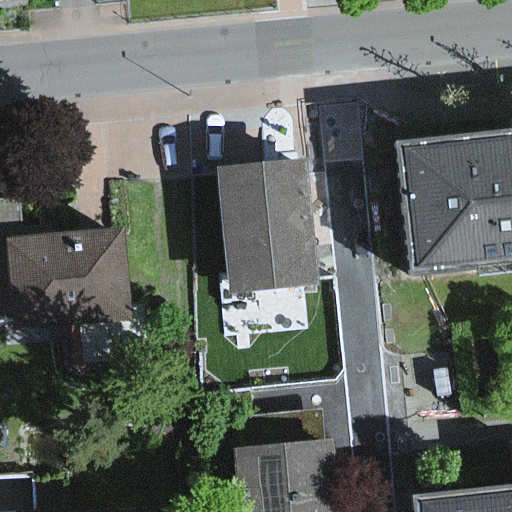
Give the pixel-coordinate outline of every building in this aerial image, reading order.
[(511,135),(396,146),(409,272),(511,262),(511,135)] [(304,161),(216,169),(227,292),(315,284),(304,161)] [(0,201),(0,323),(15,322),(16,336),(131,325),(122,229),(23,238),(20,200),(0,201)] [(337,511),(330,441),(231,451),(237,511),(337,511)] [(511,511),(511,486),(412,498),(413,511),(511,511)]
